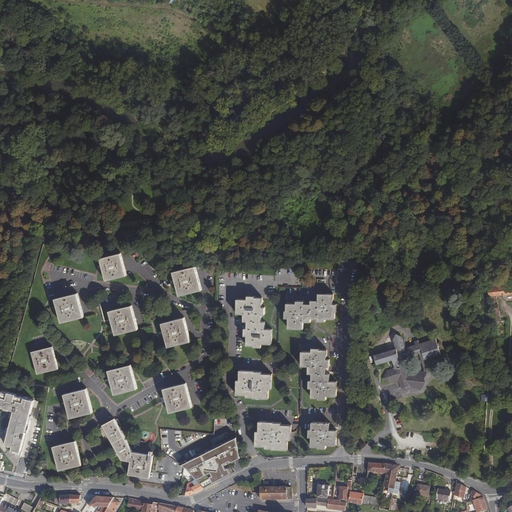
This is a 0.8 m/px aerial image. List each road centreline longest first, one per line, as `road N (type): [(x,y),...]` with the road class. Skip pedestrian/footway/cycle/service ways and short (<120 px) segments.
road 1 (secondary): [(101,487),(193,500),(261,466),(303,461)]
road 2 (residential): [(116,411),(206,355),(211,337),(203,314),(159,293)]
road 3 (secondary): [(303,461),(423,465),(493,490)]
